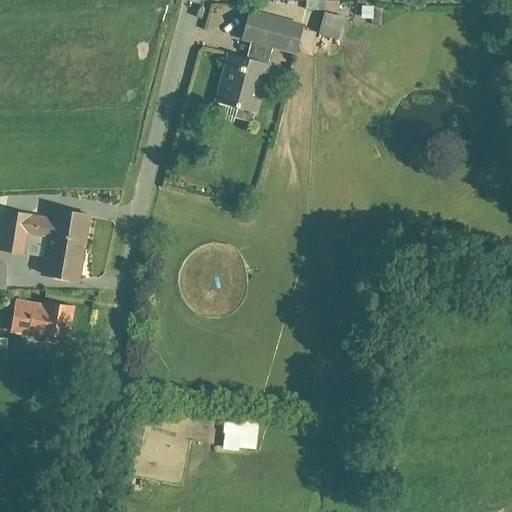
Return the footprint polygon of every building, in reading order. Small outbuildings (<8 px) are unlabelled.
[(199,99),(247,114),(269,40),(282,44),(292,10),(257,0),(244,0),(234,38),(218,33),(213,50),(199,99)] [(327,32),(351,38),(356,15),(332,9),(327,32)] [(70,273),(84,199),(46,192),(44,206),(0,198),(0,236),(30,243),(26,265),(70,273)] [(61,328),(67,293),(7,284),(2,319),(61,328)] [(230,447),(264,448),(265,417),(231,416),(230,447)]
